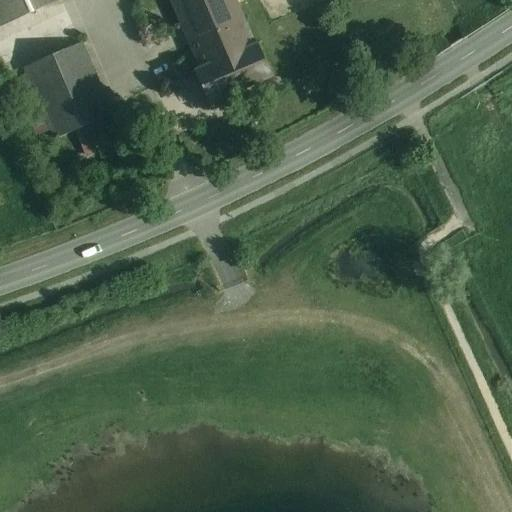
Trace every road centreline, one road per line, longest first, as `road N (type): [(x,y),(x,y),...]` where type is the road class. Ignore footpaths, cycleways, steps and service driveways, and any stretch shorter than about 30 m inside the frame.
road 1 (tertiary): [(0,282),(196,205),(404,95),(511,24)]
road 2 (track): [(404,95),(460,208),(457,224),(426,249),(426,267),(511,447)]
